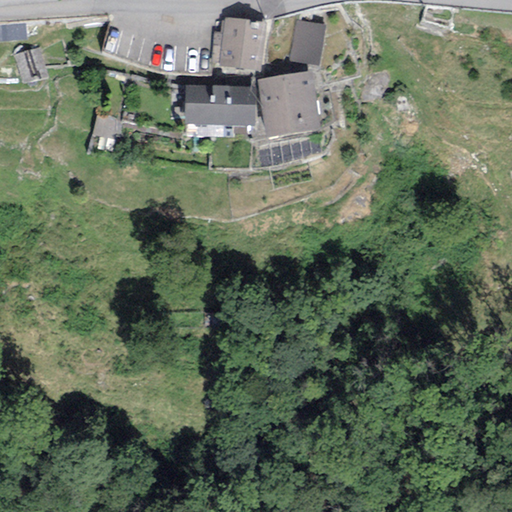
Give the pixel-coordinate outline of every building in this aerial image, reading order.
[(219,63),(218,66),(259,72),(266,23),(225,18),(224,21),(221,21),(219,32),(214,31),(210,62),(219,63)] [(325,25),(297,20),(290,61),(318,65),(325,25)] [(0,26),(0,41),(26,40),(25,24),(0,26)] [(48,76),(40,47),(14,55),(23,84),(48,76)] [(321,130),(312,71),(257,80),(266,139),(321,130)] [(185,85),(184,124),(254,126),(255,87),(185,85)]
